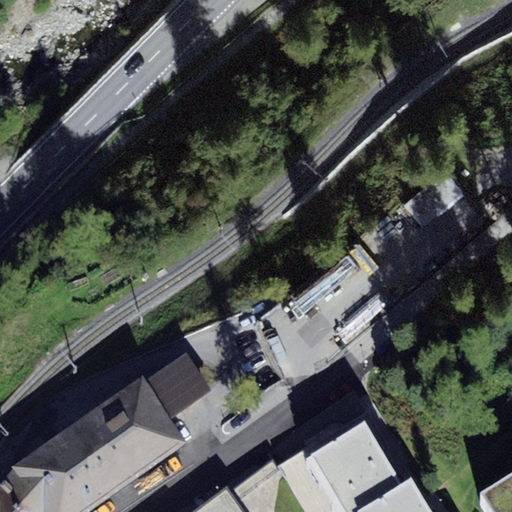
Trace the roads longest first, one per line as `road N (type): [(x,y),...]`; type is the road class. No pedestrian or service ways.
road 1 (track): [(0,264),(84,175),(293,0)]
road 2 (residential): [(0,467),(53,412),(196,352),(216,354),(226,368),(201,422),(198,441),(210,463)]
road 3 (residential): [(210,463),(511,260)]
road 4 (primary): [(212,0),(0,211)]
